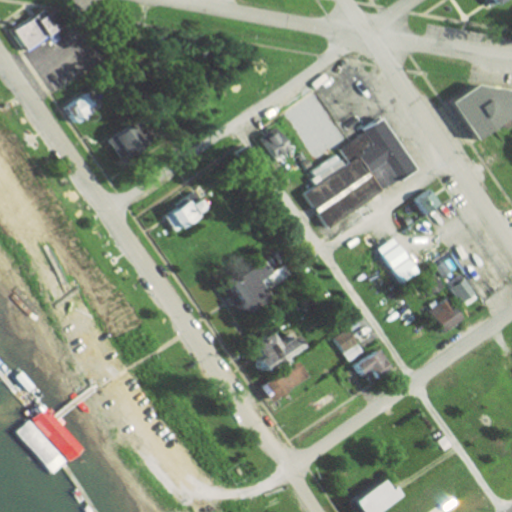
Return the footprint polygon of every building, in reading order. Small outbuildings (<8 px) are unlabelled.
[(40,6),(30,13),(5,30),(21,52),(42,38),(48,44),(56,38),(49,31),(57,26),(40,6)] [(442,105),(467,144),(510,121),(511,121),(511,94),(468,86),(442,105)] [(54,107),(63,124),(86,112),(77,95),(54,107)] [(298,196),(322,230),(409,171),(373,117),(332,145),(345,164),(298,196)] [(97,138),(108,159),(132,147),(120,126),(97,138)] [(276,151),(263,132),(251,140),(264,159),(276,151)] [(407,200),(416,215),(432,206),(422,190),(407,200)] [(181,205),(178,200),(156,215),(167,233),(200,211),(191,198),(181,205)] [(213,286),(234,315),(256,299),(245,282),(256,274),(247,262),(213,286)] [(431,266),(436,278),(445,273),(440,262),(431,266)] [(424,297),(438,288),(430,274),(416,283),(424,297)] [(457,307),(472,299),(461,278),(446,286),(457,307)] [(422,312),(438,334),(457,319),(441,298),(422,312)] [(357,354),(342,331),(327,341),(342,364),(357,354)] [(261,333),(245,344),(257,361),(251,368),(256,374),(293,348),(286,336),(271,346),(261,333)] [(343,364),(348,376),(357,372),(361,380),(384,370),(375,349),(343,364)] [(262,404),(303,378),(293,363),(252,388),(262,404)] [(79,454),(54,402),(38,410),(63,462),(79,454)] [(18,463),(43,496),(52,489),(59,484),(56,480),(71,469),(44,432),(32,416),(23,423),(16,429),(22,436),(15,442),(26,456),(18,463)] [(346,511),(363,511),(390,494),(384,486),(380,489),(372,478),(339,500),(346,511)]
